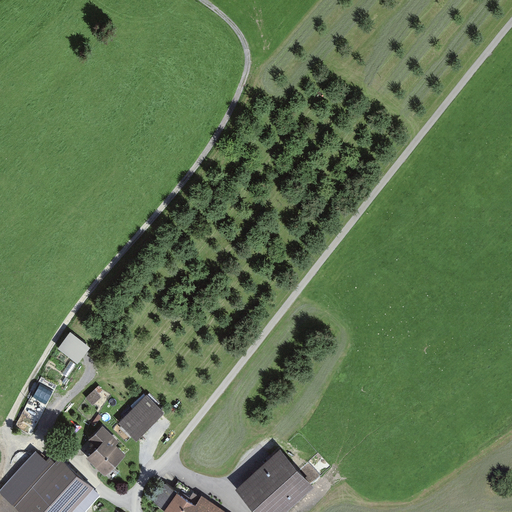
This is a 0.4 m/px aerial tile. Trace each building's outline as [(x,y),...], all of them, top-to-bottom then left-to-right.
[(76,356),(84,347),(70,336),(62,345),(76,356)] [(95,389),(86,397),(94,405),(103,396),(95,389)] [(137,442),(164,415),(146,397),(119,424),(137,442)] [(88,457),(108,478),(129,458),(116,445),(120,441),(106,426),(91,440),(98,447),(88,457)] [(286,511),(315,487),(281,449),(235,489),(255,511),(286,511)] [(21,511),(73,511),(93,490),(59,460),(55,465),(48,459),(16,495),(25,503),(19,510),(21,511)] [(222,511),(202,498),(197,505),(167,485),(153,504),(165,511),(222,511)]
